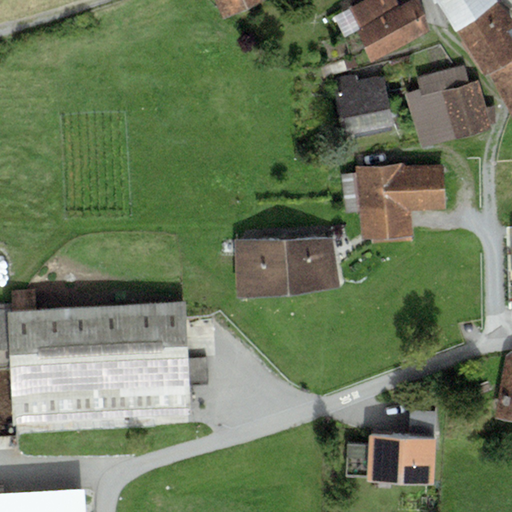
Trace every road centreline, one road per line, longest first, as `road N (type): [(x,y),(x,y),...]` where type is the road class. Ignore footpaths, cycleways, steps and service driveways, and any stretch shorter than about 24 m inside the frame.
road 1 (residential): [(114,511),(123,488),(142,474),(323,418),(495,350)]
road 2 (residential): [(495,350),(494,159),(505,123),(434,0)]
road 3 (track): [(129,0),(0,39)]
road 4 (track): [(123,488),(0,477)]
